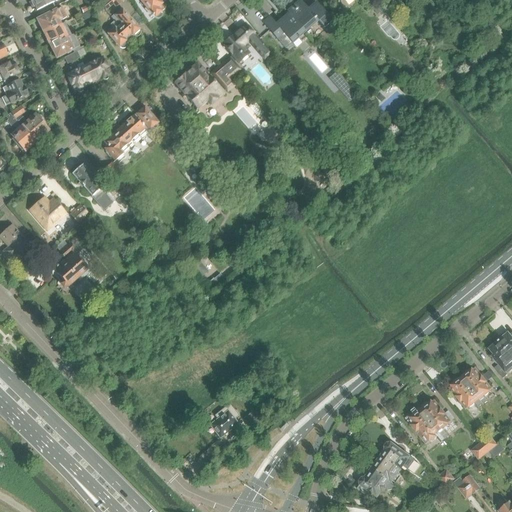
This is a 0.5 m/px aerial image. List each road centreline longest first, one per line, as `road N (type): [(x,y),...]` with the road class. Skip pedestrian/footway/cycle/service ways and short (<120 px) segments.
road 1 (residential): [(238,511),(174,478),(0,293)]
road 2 (residential): [(313,511),(332,446),(351,419),(511,280)]
road 3 (primary): [(144,511),(0,369)]
road 4 (tertiary): [(362,382),(511,256)]
road 5 (tertiary): [(362,382),(291,442),(242,511)]
road 6 (residential): [(73,135),(201,25)]
road 7 (residential): [(73,135),(6,0)]
road 8 (tertiary): [(286,511),(330,422),(362,382)]
